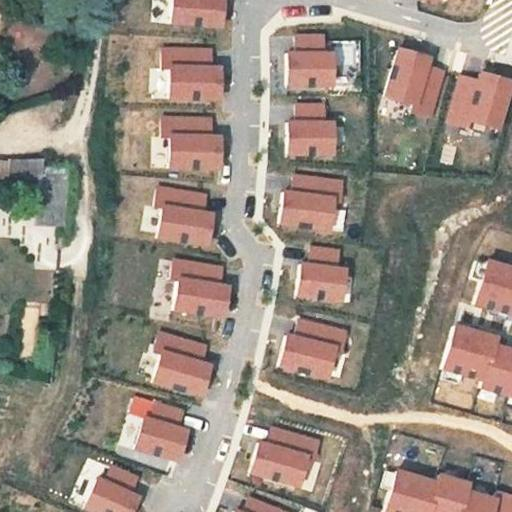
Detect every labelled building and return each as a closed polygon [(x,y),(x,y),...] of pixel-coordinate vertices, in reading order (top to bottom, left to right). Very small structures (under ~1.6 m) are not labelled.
[(171,0),(169,24),(218,28),(220,0),(171,0)] [(321,37),(294,37),(294,54),(285,54),(285,80),(285,86),(329,85),(329,80),(329,55),(321,55),(321,37)] [(162,50),(161,68),(168,68),(168,80),(168,97),(168,99),(217,100),(217,97),(217,80),(217,69),(209,69),(209,51),(162,50)] [(397,50),(388,80),(383,97),(411,105),(409,111),(428,116),(433,97),(438,80),(441,72),(424,67),(426,58),(397,50)] [(508,82),(501,80),(478,73),(476,80),(476,82),(470,80),(459,77),(458,80),(453,97),(446,122),(464,127),(466,121),(495,129),(504,97),(508,82)] [(286,123),(287,154),(287,155),(290,155),(331,153),(330,122),(322,123),(321,105),(294,106),(294,123),(286,123)] [(209,119),(161,118),(161,136),(168,136),(167,167),(216,168),(217,137),(208,137),(209,119)] [(5,163),(5,189),(36,192),(38,166),(38,163),(5,163)] [(67,168),(38,166),(36,192),(66,194),(67,168)] [(341,182),(291,176),(289,193),(281,192),(277,223),(326,230),(330,199),(338,200),(341,182)] [(204,195),(157,188),(154,205),(161,206),(156,237),(204,245),(209,214),(201,213),(204,195)] [(57,228),(31,228),(30,268),(56,269),(57,228)] [(336,251),(309,248),(307,265),(298,264),(294,295),(338,300),(342,270),(333,269),(336,251)] [(177,279),(172,309),(220,318),(225,287),(217,285),(220,268),(173,260),(170,278),(177,279)] [(511,269),(484,262),(472,304),(511,315),(511,269)] [(284,335),(278,358),(325,371),(331,348),(339,350),(344,333),(322,327),(297,320),(292,338),(284,335)] [(493,338),(452,326),(440,368),(481,381),(478,388),(508,397),(511,390),(511,352),(491,346),(493,338)] [(395,330),(391,355),(408,359),(412,334),(395,330)] [(203,346),(158,333),(153,350),(159,352),(151,382),(198,395),(207,365),(198,363),(203,346)] [(278,358),(276,366),(323,378),(325,371),(278,358)] [(154,403),(149,420),(141,417),(132,448),(174,460),(183,430),(175,428),(180,411),(154,403)] [(256,442),(247,472),(294,486),(303,457),(311,459),(316,442),(269,428),(264,445),(256,442)] [(135,478),(110,466),(103,482),(95,479),(82,508),(91,511),(128,511),(136,497),(128,494),(135,478)] [(433,483),(393,471),(381,511),(511,511),(511,498),(493,493),(491,500),(463,492),(465,484),(435,475),(433,483)] [(235,511),(232,511),(231,511),(281,511),(247,498),(241,511),(235,511)]
